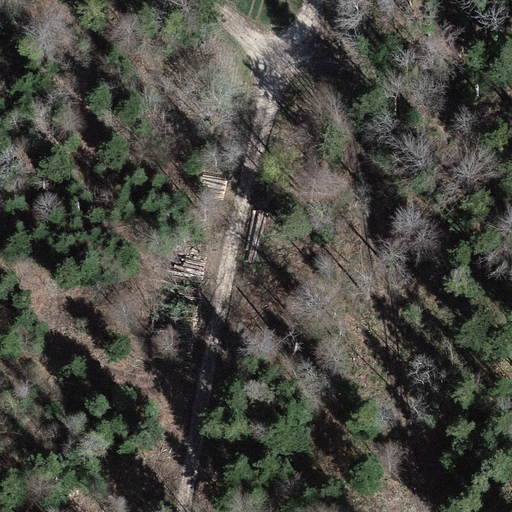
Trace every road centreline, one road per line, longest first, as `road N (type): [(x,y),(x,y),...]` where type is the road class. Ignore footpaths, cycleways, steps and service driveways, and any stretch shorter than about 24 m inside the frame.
road 1 (track): [(185,511),(218,318),(280,58)]
road 2 (track): [(310,0),(280,58),(182,0)]
